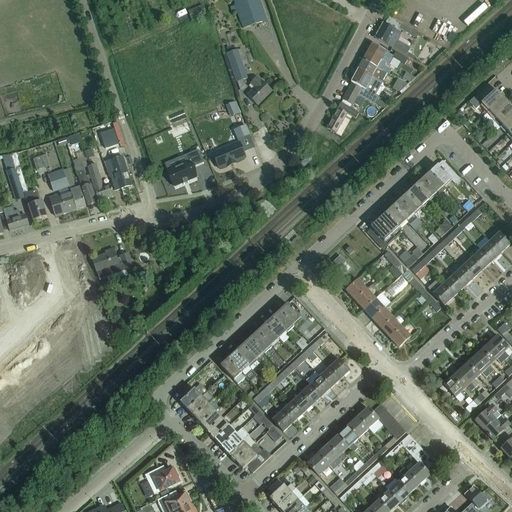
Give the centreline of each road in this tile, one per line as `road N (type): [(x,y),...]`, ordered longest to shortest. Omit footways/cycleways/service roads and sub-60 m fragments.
road 1 (unclassified): [(151,222),(224,206),(274,171),(309,127),(377,0)]
road 2 (residential): [(297,272),(445,132),(511,200)]
road 3 (unclassified): [(151,222),(82,0)]
road 4 (residential): [(161,411),(164,391),(297,272)]
road 5 (residential): [(243,497),(389,365)]
road 6 (unclassified): [(0,250),(113,220),(151,222)]
road 7 (residential): [(401,377),(511,281)]
road 8 (residential): [(70,511),(158,428),(161,411)]
road 9 (residential): [(389,365),(297,272)]
